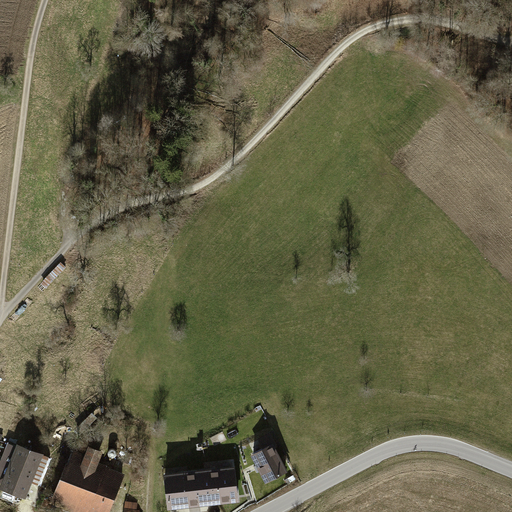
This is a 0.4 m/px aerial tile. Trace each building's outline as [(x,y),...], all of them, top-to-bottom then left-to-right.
[(251,456),(266,484),(288,472),(275,448),(278,446),(271,433),(258,440),(263,449),(251,456)] [(0,488),(26,499),(44,454),(18,444),(17,446),(9,442),(0,463),(0,482),(2,484),(0,488)] [(63,476),(52,504),(72,511),(110,511),(126,474),(107,467),(108,466),(100,462),(104,452),(90,446),(86,455),(73,450),(70,459),(60,455),(53,472),(63,476)] [(199,471),(203,507),(239,503),(235,467),(199,471)] [(163,475),(167,511),(203,507),(199,471),(163,475)] [(138,503),(126,501),(124,511),(140,511),(140,510),(137,510),(138,503)]
